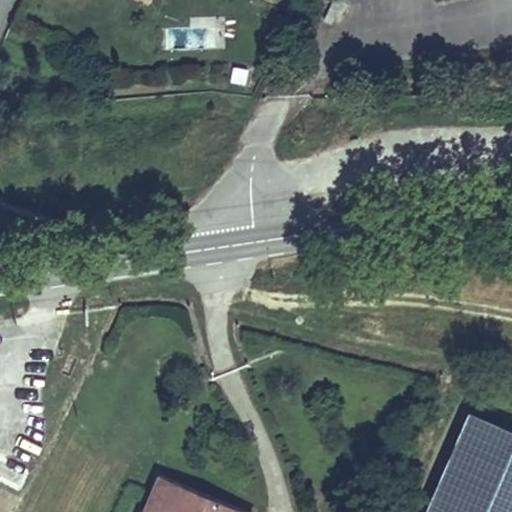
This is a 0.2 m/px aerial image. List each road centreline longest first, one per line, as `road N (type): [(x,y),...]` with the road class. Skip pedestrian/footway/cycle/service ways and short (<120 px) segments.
road 1 (primary): [(511,206),(0,278)]
road 2 (track): [(220,295),(434,302),(511,316)]
